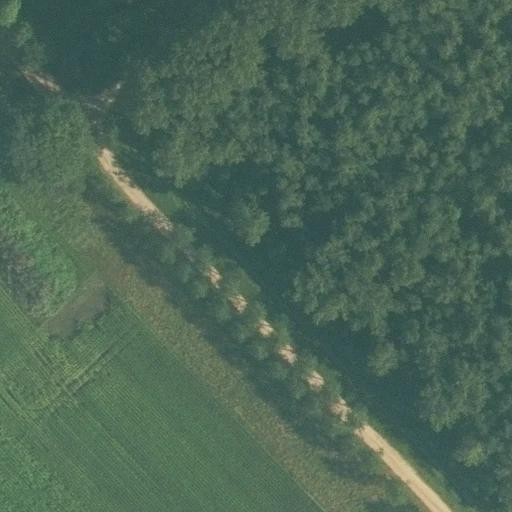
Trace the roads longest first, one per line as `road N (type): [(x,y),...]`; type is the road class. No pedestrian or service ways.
road 1 (track): [(76,116),(178,241),(440,511)]
road 2 (track): [(76,116),(277,0)]
